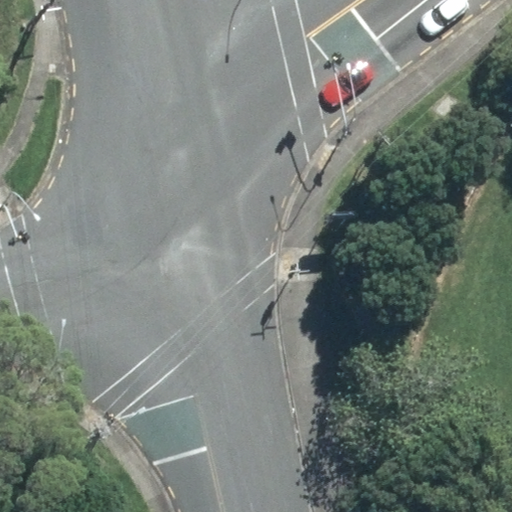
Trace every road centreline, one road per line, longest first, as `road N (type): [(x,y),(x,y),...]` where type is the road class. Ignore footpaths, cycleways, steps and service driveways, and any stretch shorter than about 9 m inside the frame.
road 1 (primary): [(157,195),(230,511)]
road 2 (residential): [(157,195),(221,116),(361,0)]
road 3 (primary): [(110,0),(157,195)]
road 4 (primary): [(157,195),(43,273),(0,287)]
